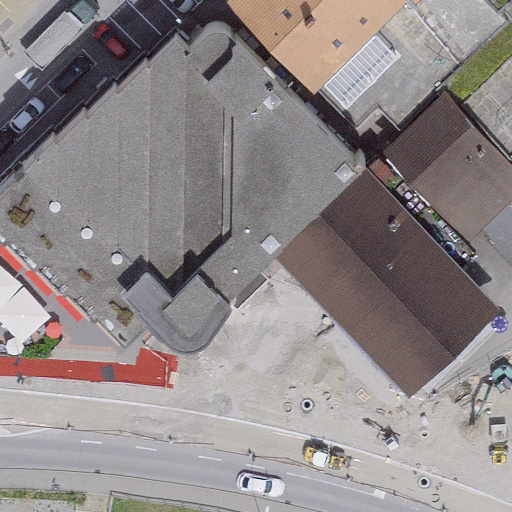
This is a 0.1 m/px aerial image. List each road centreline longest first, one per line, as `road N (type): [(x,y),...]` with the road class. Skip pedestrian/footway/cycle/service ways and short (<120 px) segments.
road 1 (secondary): [(159,442),(396,495)]
road 2 (secondary): [(159,442),(0,416)]
road 3 (secondary): [(0,437),(159,442)]
road 4 (residential): [(396,495),(451,440),(511,397)]
road 5 (residential): [(0,93),(96,0)]
